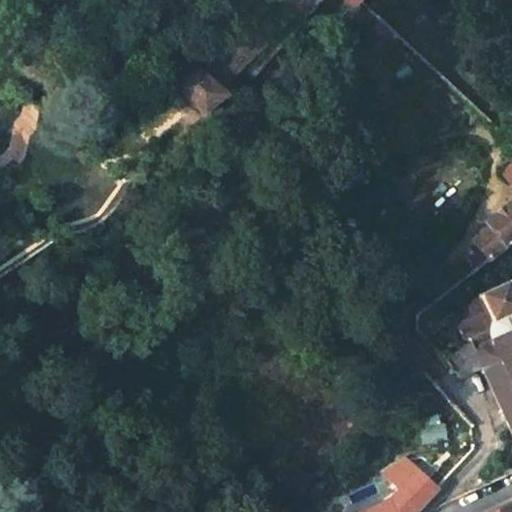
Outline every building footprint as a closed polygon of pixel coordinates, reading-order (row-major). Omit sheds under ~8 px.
[(170,26),(155,39),(174,58),(188,43),(170,26)] [(199,67),(180,86),(205,114),(218,101),(227,94),(199,67)] [(511,162),(502,171),(511,182),(511,162)] [(511,202),(488,222),(491,226),(506,245),(511,240),(511,202)] [(477,237),(475,241),(488,259),(506,245),(491,226),(477,237)] [(511,297),(506,284),(481,295),(492,321),(493,322),(511,311),(511,297)] [(511,311),(493,322),(492,321),(481,295),(449,310),(462,339),(492,325),(491,331),(491,341),(479,347),(479,361),(482,368),(482,369),(504,418),(511,436),(511,311)] [(482,368),(479,361),(471,341),(446,363),(454,370),(460,378),(482,368)] [(412,477),(391,500),(396,511),(413,511),(421,504),(437,488),(426,478),(420,484),(412,477)] [(396,511),(391,500),(365,511),(396,511)] [(511,511),(511,502),(489,511),(511,511)]
